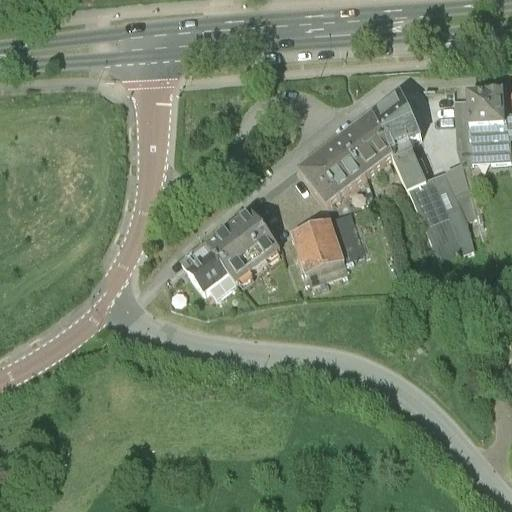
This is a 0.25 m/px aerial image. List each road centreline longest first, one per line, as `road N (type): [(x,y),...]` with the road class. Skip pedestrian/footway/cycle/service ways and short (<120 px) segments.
road 1 (residential): [(112,329),(179,369),(388,415),(412,428),(489,511)]
road 2 (residential): [(158,80),(157,218),(146,268),(112,329)]
road 3 (primary): [(511,43),(374,57),(322,73)]
road 4 (primary): [(322,73),(511,72)]
road 5 (primary): [(158,80),(322,73)]
road 6 (primary): [(158,80),(111,67),(0,76)]
road 7 (primary): [(0,97),(114,92),(158,80)]
road 8 (residential): [(112,329),(72,365),(0,408)]
